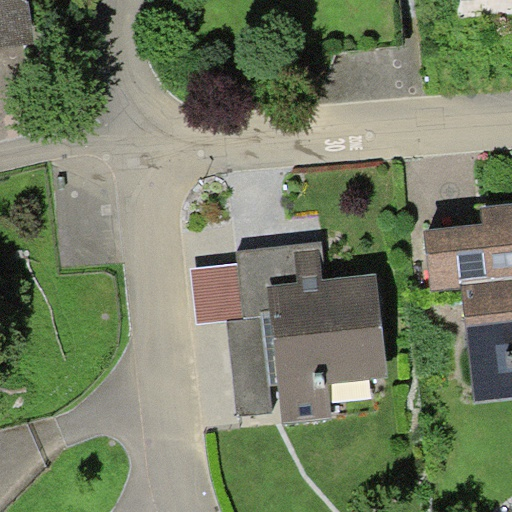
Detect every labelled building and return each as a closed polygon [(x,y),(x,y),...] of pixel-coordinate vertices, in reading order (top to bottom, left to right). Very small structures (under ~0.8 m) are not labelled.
[(27,0),(0,0),(0,47),(34,42),(27,0)] [(511,203),(481,206),(482,223),(425,229),(431,291),(462,288),(474,402),(511,398),(511,203)] [(322,242),(238,249),(239,263),(244,318),(262,316),(262,310),(271,309),(278,384),(281,422),(332,417),(328,382),(387,377),(377,274),(323,278),(321,262),(323,262),(322,242)] [(244,318),(239,263),(191,268),(197,324),(228,321),(228,319),(244,318)] [(262,316),(269,385),(278,384),(271,309),(262,310),(262,316)] [(244,318),(228,319),(228,321),(237,416),(272,413),(269,385),(262,316),(244,318)]
